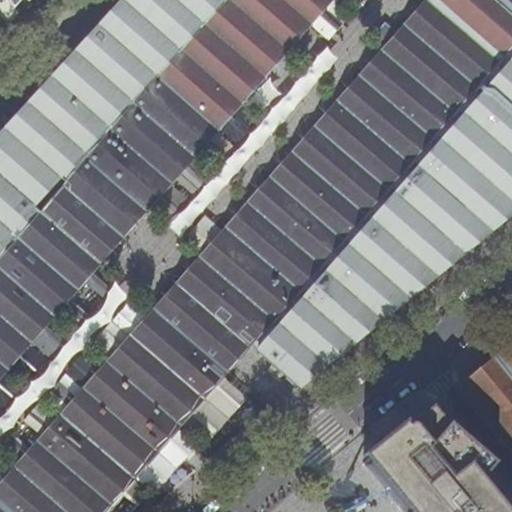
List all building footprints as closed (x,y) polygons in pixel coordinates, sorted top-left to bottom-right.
[(511,3),(508,0),(425,0),(416,11),(394,36),(372,61),(349,87),(325,114),(302,140),(285,160),(262,186),(238,213),(214,240),(187,270),(167,293),(164,296),(158,303),(141,322),(95,374),(71,402),(47,429),(26,453),(14,466),(3,479),(0,482),(0,511),(106,511),(121,495),(132,483),(163,447),(178,431),(215,388),(225,377),(238,362),(249,349),(295,389),(311,376),(353,342),(393,310),(428,281),(463,253),(503,220),(511,212),(511,3)] [(0,0),(0,19),(2,22),(21,0),(0,0)] [(0,380),(20,357),(36,339),(65,307),(86,283),(103,263),(113,251),(133,229),(154,205),(155,204),(182,173),(205,147),(221,129),(230,118),(255,90),(278,64),(300,39),(307,31),(322,14),(334,0),(123,0),(120,4),(94,33),(58,73),(24,111),(6,131),(38,160),(57,177),(59,177),(66,183),(52,198),(40,212),(32,206),(33,204),(16,189),(0,174),(0,380)] [(6,131),(0,137),(0,174),(16,189),(33,204),(32,206),(40,212),(52,198),(66,183),(59,177),(57,177),(38,160),(6,131)] [(511,341),(505,347),(493,358),(511,381),(511,341)] [(511,381),(493,358),(463,382),(511,441),(511,381)] [(451,421),(449,423),(434,405),(415,421),(412,423),(386,445),(368,460),(363,463),(379,482),(403,511),(511,511),(511,500),(489,472),(498,462),(494,458),(451,421)] [(386,445),(412,423),(408,419),(364,455),(368,460),(386,445)]
